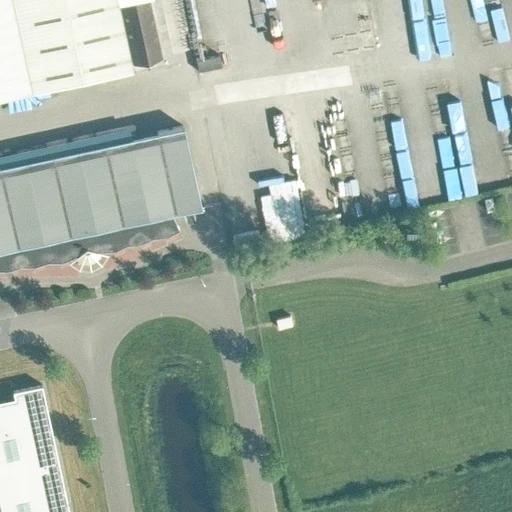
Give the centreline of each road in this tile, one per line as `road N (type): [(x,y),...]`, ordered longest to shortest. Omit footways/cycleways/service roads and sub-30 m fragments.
road 1 (unclassified): [(85,317),(221,290),(262,511)]
road 2 (unclassified): [(121,511),(85,317)]
